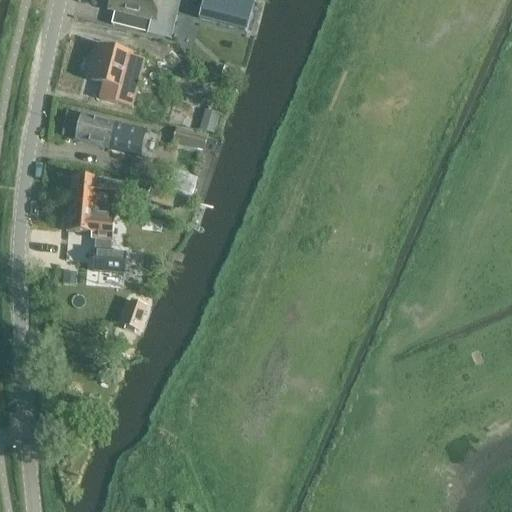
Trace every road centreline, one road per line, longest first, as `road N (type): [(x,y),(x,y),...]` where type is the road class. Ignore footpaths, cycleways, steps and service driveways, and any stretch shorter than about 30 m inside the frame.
road 1 (track): [(268,511),(421,79),(460,0)]
road 2 (tertiary): [(34,511),(19,273),(31,150),(61,0)]
road 3 (track): [(354,511),(382,362),(423,301),(511,122)]
